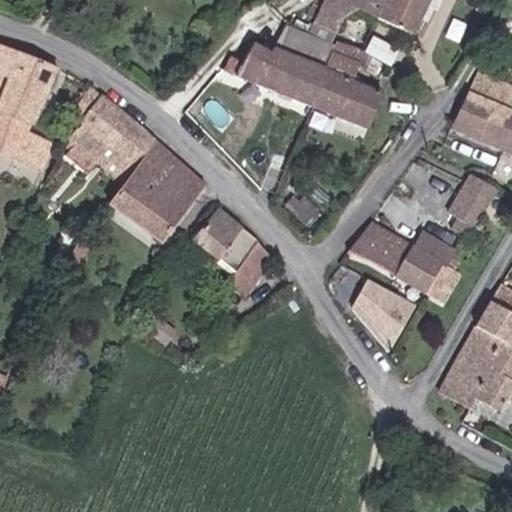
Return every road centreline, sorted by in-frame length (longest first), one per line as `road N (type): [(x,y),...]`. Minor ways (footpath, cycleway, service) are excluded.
road 1 (unclassified): [(511,472),(423,419),(372,363),(309,270),(177,126),(96,64),(0,23)]
road 2 (unknown): [(309,270),(437,96)]
road 3 (track): [(396,389),(374,511)]
